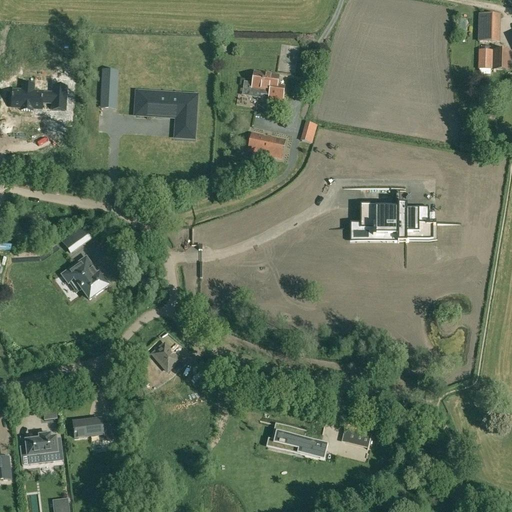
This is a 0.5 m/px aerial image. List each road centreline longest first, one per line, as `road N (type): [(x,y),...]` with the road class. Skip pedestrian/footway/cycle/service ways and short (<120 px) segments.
road 1 (unclassified): [(176,308),(193,338),(262,370),(425,404),(447,432),(459,511)]
road 2 (unclassified): [(0,186),(85,203),(136,224),(167,256),(176,308)]
road 3 (residential): [(176,308),(139,322),(99,360),(0,387)]
